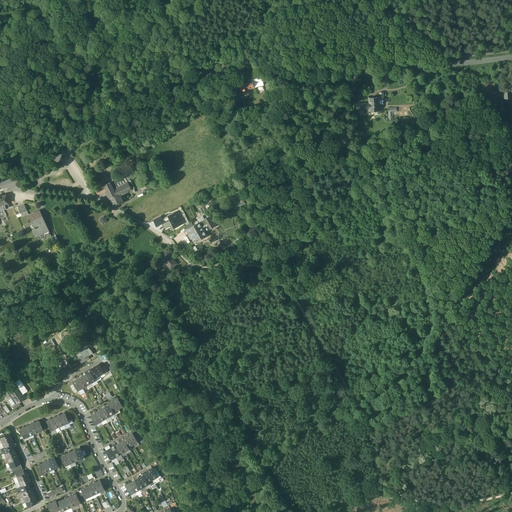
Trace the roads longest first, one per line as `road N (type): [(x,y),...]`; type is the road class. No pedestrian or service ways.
road 1 (residential): [(511,57),(239,66),(135,90),(76,145),(5,183)]
road 2 (residential): [(191,263),(166,238),(105,203),(5,183)]
road 3 (residential): [(0,426),(44,402),(76,407),(118,491),(120,511)]
road 4 (track): [(382,477),(360,410),(321,343)]
